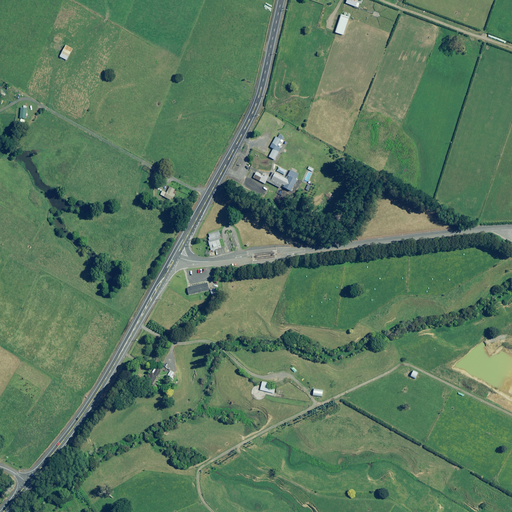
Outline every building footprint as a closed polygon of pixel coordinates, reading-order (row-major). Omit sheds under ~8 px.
[(349,17),(341,14),(335,32),(343,35),(349,17)] [(66,45),(60,56),(67,60),(73,49),(66,45)] [(287,141),(279,138),(273,150),(276,151),(272,159),(277,161),(287,141)] [(293,194),(303,175),(293,170),(292,173),(277,166),(269,182),(293,194)] [(270,178),(258,172),(255,179),(267,185),(270,178)] [(309,191),(311,185),(308,184),(307,186),(306,185),(307,184),(302,182),(300,186),(305,189),(306,186),(307,187),(306,189),(309,191)] [(175,190),(170,187),(167,193),(163,191),(160,195),(171,200),(172,198),(173,199),(175,195),(173,193),(175,190)] [(209,239),(212,250),(223,247),(220,238),(223,237),(220,228),(210,232),(212,238),(209,239)] [(210,282),(189,287),(190,294),(211,289),(210,282)] [(161,370),(158,368),(154,374),(152,372),(150,376),(149,375),(145,380),(152,384),(161,370)] [(276,384),(262,381),(260,390),(274,393),(276,384)]
